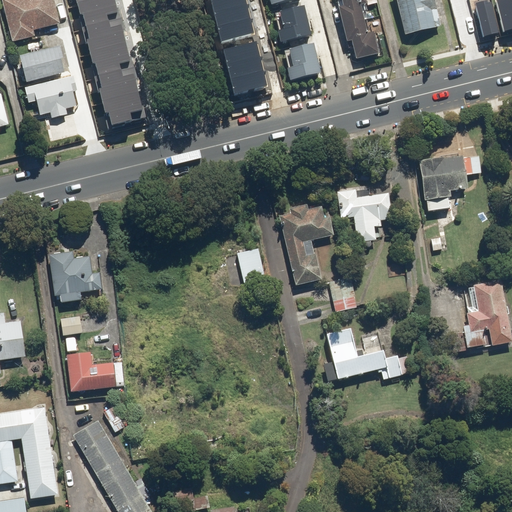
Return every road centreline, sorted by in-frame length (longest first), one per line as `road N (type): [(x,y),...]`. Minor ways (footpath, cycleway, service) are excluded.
road 1 (primary): [(0,198),(511,72)]
road 2 (track): [(302,473),(321,443),(354,422),(393,414),(427,417),(511,464)]
